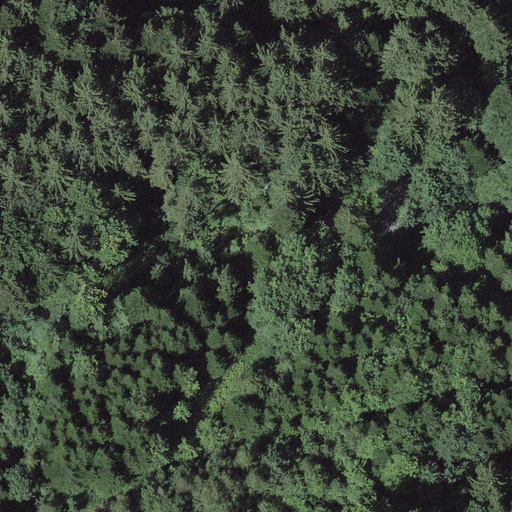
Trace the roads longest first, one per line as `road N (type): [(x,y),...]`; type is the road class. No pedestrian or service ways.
road 1 (track): [(511,82),(481,132),(406,172),(380,201),(393,249),(511,309)]
road 2 (track): [(282,0),(144,33),(0,31)]
